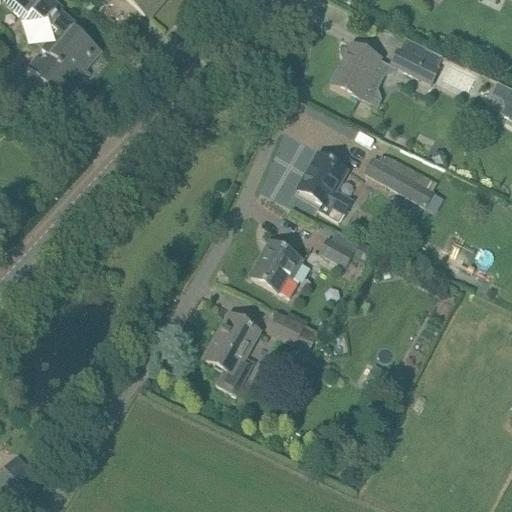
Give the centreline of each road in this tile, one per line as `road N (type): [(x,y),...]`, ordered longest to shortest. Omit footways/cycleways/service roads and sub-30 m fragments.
road 1 (residential): [(48,511),(217,250),(274,129),(282,83),(275,59),(245,27)]
road 2 (tertiary): [(0,293),(245,27)]
